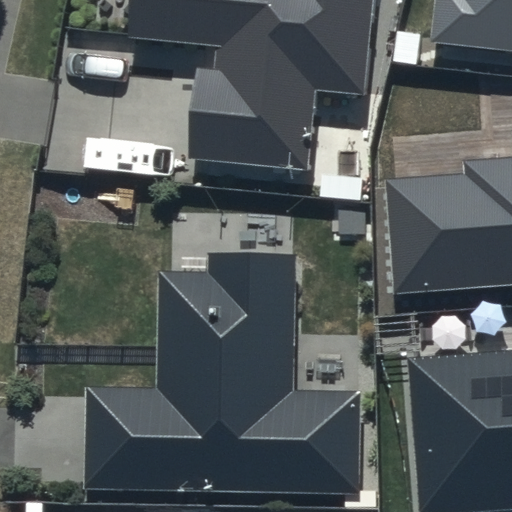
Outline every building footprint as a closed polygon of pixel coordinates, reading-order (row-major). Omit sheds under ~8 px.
[(368,0),(125,0),(123,23),(187,30),(175,137),(301,151),(308,86),(359,91),(368,0)] [(511,0),(434,0),(431,31),(511,39),(511,0)] [(511,116),(506,117),(507,136),(455,140),(457,162),(384,168),(394,279),(511,269),(511,116)] [(212,265),(160,263),(157,381),(88,379),(87,477),(357,482),(359,385),(292,384),(295,243),(212,242),(212,265)] [(511,339),(406,347),(417,507),(511,500),(511,339)]
